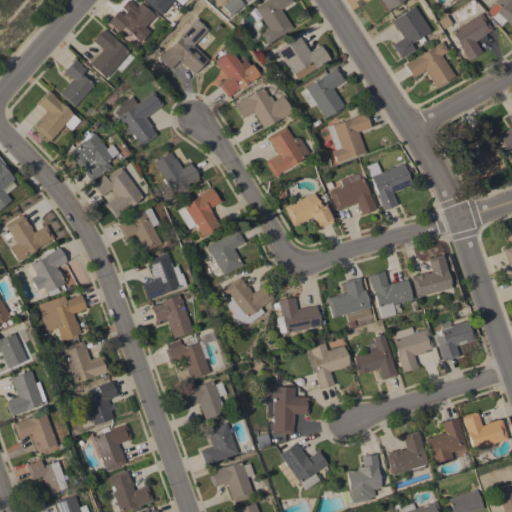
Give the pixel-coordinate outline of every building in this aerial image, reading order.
[(184,0),(180,5),(174,0),(172,0),(160,15),(142,0),(184,0)] [(238,0),(242,5),(228,16),(221,6),(229,0),(238,0)] [(292,28),(266,44),(259,34),(267,29),(254,8),(266,0),(290,0),(292,2),(280,9),(292,28)] [(402,0),(387,10),(380,0),(402,0)] [(496,0),(511,0),(511,27),(509,25),(505,21),(500,27),(487,11),(496,0)] [(153,15),(134,37),(129,33),(125,38),(107,22),(118,10),(125,17),(133,8),(134,8),(139,2),(153,15)] [(429,31),(421,36),(424,41),(418,44),(415,40),(409,44),(413,50),(399,59),(390,45),(401,37),(391,20),(413,6),(429,31)] [(481,13),(491,29),(484,34),(485,35),(474,42),(479,50),(481,49),(483,52),(468,61),(459,47),(459,46),(450,31),(481,13)] [(157,58),(161,53),(162,54),(195,19),(207,30),(192,45),(207,59),(193,74),(178,60),(169,69),(157,58)] [(115,39),(115,40),(127,51),(104,78),(89,64),(101,49),(92,41),(103,29),(115,39)] [(309,52),(320,45),(329,59),(315,68),(314,68),(296,79),(293,74),(291,75),(276,50),(298,35),(309,52)] [(441,41),(447,51),(441,55),(454,77),(435,88),(424,70),(411,77),(403,64),(441,41)] [(243,69),(250,64),(258,75),(238,89),(237,88),(231,92),(231,94),(226,97),(217,84),(225,78),(214,62),(215,61),(214,61),(229,50),(243,69)] [(72,106),(64,99),(63,99),(59,95),(59,94),(58,93),(71,79),(63,71),(74,59),(79,64),(78,64),(84,70),(80,75),(91,85),(72,106)] [(343,106),(324,118),(315,105),(311,107),(301,91),(305,89),(304,88),(320,78),(331,70),(335,67),(344,81),(332,88),(343,106)] [(241,118),(232,104),(245,97),(262,87),(267,96),(269,95),(272,101),(281,96),(290,112),(278,119),(262,128),(252,112),(241,118)] [(33,128),(39,121),(38,120),(46,112),(36,103),(47,90),(52,95),(58,101),(58,102),(78,120),(70,130),(63,124),(48,141),(33,128)] [(151,127),(150,128),(155,135),(139,147),(118,118),(117,119),(113,114),(115,113),(114,112),(119,109),(118,107),(131,97),(136,104),(140,101),(139,100),(152,91),(162,105),(145,118),(151,127)] [(511,147),(505,152),(499,143),(498,143),(494,137),(511,126),(505,117),(511,112),(511,147)] [(365,113),(370,127),(357,132),(364,153),(334,163),(331,151),(334,150),(326,126),(365,113)] [(291,139),(294,137),(298,138),(306,153),(301,156),(302,157),(287,166),(288,167),(277,173),(278,175),(273,177),(264,161),(276,155),(270,145),(271,145),(266,136),(284,126),(291,139)] [(105,149),(111,145),(117,153),(106,162),(109,166),(102,172),(102,173),(90,181),(76,162),(74,161),(70,156),(70,155),(68,152),(94,133),(105,149)] [(181,169),(189,164),(197,178),(187,184),(188,186),(178,192),(173,184),(167,187),(153,162),(170,152),(174,159),(175,158),(181,169)] [(405,170),(410,168),(412,172),(406,174),(411,185),(391,193),(396,205),(383,210),(377,196),(365,166),(376,162),(380,172),(402,163),(405,170)] [(0,164),(13,179),(0,189),(9,200),(0,207),(0,164)] [(146,203),(133,213),(129,208),(114,218),(104,204),(114,196),(109,189),(100,196),(91,184),(104,175),(106,178),(120,167),(146,203)] [(328,191),(341,186),(339,180),(356,173),(358,179),(361,178),(367,194),(369,194),(375,209),(359,215),(358,213),(359,213),(355,202),(336,210),(328,191)] [(208,209),(212,214),(211,215),(218,226),(201,237),(194,225),(188,229),(176,210),(205,192),(205,191),(211,187),(220,201),(208,209)] [(332,222),(318,229),(312,217),(293,226),(284,207),(313,193),(319,207),(324,205),(332,222)] [(159,244),(142,252),(133,234),(123,239),(116,225),(129,219),(128,217),(149,207),(157,224),(151,227),(159,244)] [(23,217),(24,217),(31,228),(30,229),(32,232),(44,225),(52,239),(16,261),(8,248),(15,243),(4,225),(21,215),(23,217)] [(236,230),(243,243),(232,249),(241,264),(222,275),(218,268),(211,272),(206,262),(212,259),(205,246),(236,230)] [(501,249),(511,245),(511,242),(508,244),(504,233),(511,230),(511,231),(511,230),(511,267),(509,269),(501,249)] [(63,282),(55,286),(58,292),(53,295),(52,293),(48,296),(46,293),(40,296),(25,269),(30,266),(30,265),(45,257),(41,251),(51,246),(53,251),(58,248),(66,262),(55,267),(63,282)] [(172,267),(176,265),(179,273),(180,273),(185,285),(162,293),(162,294),(147,300),(141,283),(143,282),(143,284),(153,280),(149,268),(150,268),(147,260),(166,253),(172,267)] [(451,292),(441,295),(440,292),(436,293),(435,292),(415,297),(410,277),(412,277),(412,276),(426,272),(426,273),(430,272),(426,258),(441,254),(451,292)] [(386,285),(405,279),(411,300),(391,305),(394,314),(379,318),(372,291),(371,292),(369,282),(368,282),(366,275),(382,271),(386,285)] [(240,279),(240,278),(249,290),(251,293),(262,285),(272,297),(259,308),(262,312),(249,323),(236,324),(230,315),(232,314),(225,305),(227,304),(226,304),(230,300),(222,290),(238,277),(240,279)] [(345,293),(342,282),(358,277),(359,281),(359,282),(361,290),(364,290),(368,307),(367,307),(369,315),(353,320),(354,326),(348,327),(344,314),(331,318),(328,305),(327,306),(325,298),(345,293)] [(191,331),(172,338),(166,322),(165,322),(164,319),(157,322),(159,325),(156,325),(150,306),(154,305),(154,306),(162,303),(161,300),(178,294),(191,331)] [(56,328),(47,331),(37,304),(62,295),(64,300),(80,295),(85,309),(72,313),(74,321),(75,321),(79,333),(75,335),(76,337),(64,341),(63,339),(60,340),(56,328)] [(295,310),(315,306),(319,326),(284,333),(284,332),(278,333),(275,317),(280,316),(278,307),(273,308),(272,303),(277,303),(276,301),(293,297),(295,310)] [(0,301),(10,318),(0,323),(0,301)] [(474,340),(465,342),(464,339),(456,342),(457,345),(455,346),(458,356),(442,361),(434,337),(441,335),(439,329),(468,320),(474,340)] [(396,338),(394,332),(411,327),(412,333),(426,329),(432,348),(424,351),(425,352),(412,355),(415,366),(418,365),(418,367),(401,372),(396,356),(397,356),(392,339),(396,338)] [(25,360),(7,368),(0,352),(0,338),(12,333),(25,360)] [(393,370),(394,370),(396,375),(381,380),(377,368),(358,374),(353,356),(366,352),(364,345),(373,342),(372,337),(383,334),(393,370)] [(208,373),(188,380),(181,359),(169,364),(164,350),(168,349),(166,344),(178,340),(180,345),(184,343),(183,340),(194,336),(196,342),(197,342),(208,373)] [(89,360),(102,356),(107,372),(99,374),(90,377),(90,376),(73,382),(62,348),(81,341),(84,350),(85,350),(89,360)] [(342,346),(348,366),(329,371),(332,384),(319,388),(314,373),(312,374),(305,350),(309,349),(309,347),(324,343),(326,351),(342,346)] [(45,402),(41,403),(41,404),(24,410),(24,411),(10,416),(9,414),(8,415),(5,405),(6,404),(5,400),(16,397),(10,377),(30,371),(34,383),(38,382),(45,402)] [(214,384),(220,382),(224,394),(218,396),(224,414),(204,421),(197,402),(186,406),(184,402),(183,403),(179,391),(212,380),(214,384)] [(97,386),(97,385),(110,381),(115,396),(106,399),(110,411),(109,411),(112,419),(93,426),(84,397),(90,395),(88,389),(97,386)] [(293,396),(307,397),(306,414),(293,414),(293,424),(291,424),(291,434),(271,433),(273,399),(257,398),(257,384),(277,385),(276,387),(294,387),(293,396)] [(480,426),(485,424),(484,423),(498,419),(498,420),(500,420),(506,439),(472,450),(467,433),(465,433),(461,417),(463,417),(462,415),(473,412),(473,413),(476,412),(480,426)] [(56,447),(37,453),(36,450),(35,451),(30,438),(32,438),(30,434),(17,439),(12,424),(44,413),(56,447)] [(443,433),(440,422),(456,417),(458,422),(457,422),(464,448),(449,452),(452,460),(432,466),(424,439),(443,433)] [(237,453),(204,465),(199,450),(211,446),(205,429),(226,422),(237,453)] [(92,437),(111,430),(110,429),(124,424),(125,427),(126,427),(130,436),(129,437),(129,439),(116,444),(118,449),(119,449),(124,461),(123,461),(124,463),(104,470),(92,437)] [(416,431),(421,447),(420,447),(425,464),(391,475),(385,455),(388,454),(388,453),(399,450),(400,451),(405,449),(401,436),(416,431)] [(306,458),(317,450),(324,460),(323,460),(326,464),(321,468),(321,467),(313,473),(318,480),(305,490),(299,483),(278,455),(294,442),(306,458)] [(380,487),(371,489),(372,496),(369,496),(369,500),(349,503),(347,490),(348,489),(345,471),(356,469),(356,468),(362,467),(360,456),(375,454),(380,487)] [(66,488),(48,495),(41,475),(30,479),(25,465),(40,460),(42,465),(56,460),(66,488)] [(242,465),(249,463),(253,474),(246,477),(252,496),(233,502),(232,501),(231,501),(227,487),(226,482),(213,487),(212,484),(211,484),(208,475),(209,475),(208,471),(222,467),(240,461),(242,465)] [(151,501),(135,506),(135,505),(118,511),(107,477),(126,471),(127,474),(128,473),(132,486),(131,486),(132,490),(146,486),(151,501)] [(475,490),(481,509),(471,511),(451,511),(447,499),(475,490)] [(511,511),(501,511),(496,495),(511,490),(511,511)] [(77,507),(84,505),(86,511),(57,511),(54,502),(73,495),(77,507)] [(438,511),(402,511),(401,507),(412,503),(414,509),(435,501),(438,511)] [(257,511),(235,511),(235,510),(236,510),(235,509),(254,502),(257,511)]
